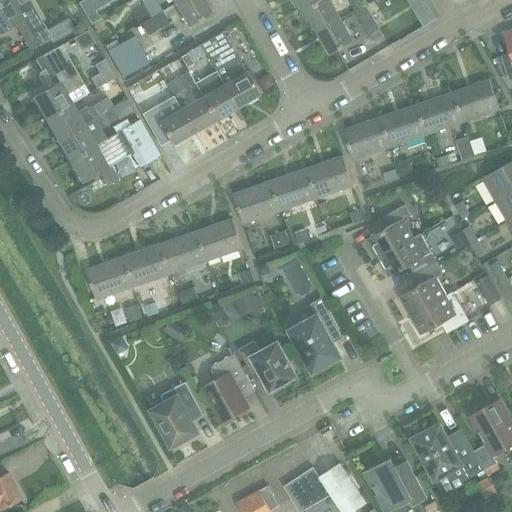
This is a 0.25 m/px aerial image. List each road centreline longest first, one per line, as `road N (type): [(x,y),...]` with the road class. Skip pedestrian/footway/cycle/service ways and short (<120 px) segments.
road 1 (residential): [(116,511),(356,388),(398,400),(421,386)]
road 2 (unclassified): [(87,232),(110,228),(313,113)]
road 3 (unclassified): [(313,113),(510,0)]
road 4 (residential): [(111,511),(0,323)]
road 5 (residential): [(335,237),(421,386)]
road 6 (residential): [(87,232),(66,220),(0,115)]
road 7 (unclassified): [(313,113),(246,0)]
